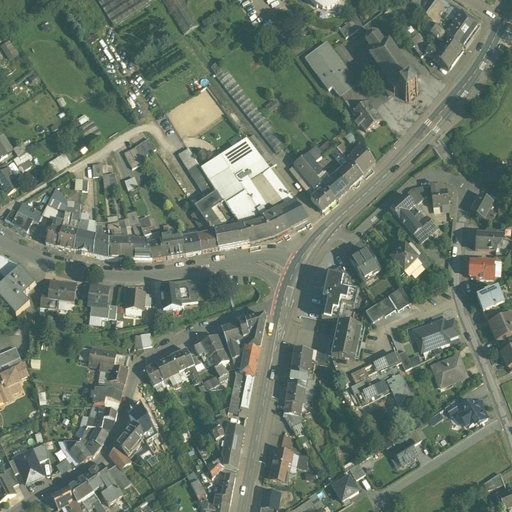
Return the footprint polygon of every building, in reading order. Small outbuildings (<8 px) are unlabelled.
[(153,0),(96,0),(114,28),(155,2),(153,0)] [(162,0),(184,36),(199,26),(183,0),(162,0)] [(307,0),(316,11),(319,9),(322,12),(327,13),(332,12),(336,10),(339,6),(340,2),(339,0),(307,0)] [(461,14),(441,0),(436,0),(424,16),(435,27),(438,30),(442,23),(451,29),(461,14)] [(451,29),(445,37),(448,39),(446,42),(461,53),(479,27),(461,14),(451,29)] [(352,22),(359,31),(363,28),(356,19),(352,22)] [(352,22),(348,25),(348,26),(354,34),(359,31),(352,22)] [(354,34),(348,26),(339,32),(345,40),(354,34)] [(438,30),(435,27),(429,36),(443,46),(446,41),(446,42),(448,39),(445,37),(438,30)] [(408,71),(402,64),(404,63),(403,61),(401,62),(396,55),(398,54),(397,53),(395,54),(390,47),(391,46),(390,44),(389,45),(388,44),(386,45),(387,46),(385,48),(381,42),(382,41),(382,40),(380,41),(378,38),(379,37),(377,36),(377,37),(372,37),(372,35),(370,35),(371,37),(367,39),(366,39),(365,40),(366,41),(365,45),(364,46),(364,48),(366,47),(368,49),(364,52),(363,50),(356,54),(358,56),(357,57),(363,66),(365,69),(369,75),(375,71),(387,88),(383,90),(389,99),(395,95),(396,97),(397,96),(396,94),(398,93),(399,94),(401,93),(405,99),(404,100),(405,102),(406,101),(407,101),(408,102),(409,101),(408,100),(409,100),(415,96),(414,96),(415,95),(416,97),(417,96),(416,94),(417,94),(416,94),(418,93),(417,91),(415,92),(414,91),(415,90),(416,88),(415,87),(413,86),(412,87),(411,86),(412,85),(411,84),(413,82),(414,83),(415,83),(414,81),(415,81),(420,77),(414,68),(410,71),(409,70),(408,71)] [(428,52),(417,37),(408,43),(420,60),(425,56),(428,52)] [(428,52),(425,56),(432,61),(447,72),(461,53),(446,42),(446,41),(443,46),(437,53),(430,48),(428,52)] [(10,42),(0,47),(0,49),(7,63),(18,57),(10,42)] [(358,87),(327,45),(305,60),(328,91),(332,88),(340,99),(356,88),(358,87)] [(210,70),(277,155),(288,147),(221,62),(210,70)] [(356,88),(340,99),(355,119),(352,120),(354,124),(357,122),(360,126),(365,133),(381,122),(356,88)] [(276,166),(253,137),(247,141),(262,161),(270,171),(273,168),(276,166)] [(149,140),(135,150),(140,161),(156,151),(149,140)] [(234,149),(249,170),(254,166),(262,161),(247,141),(234,149)] [(323,152),(333,147),(330,141),(320,147),(323,152)] [(27,143),(13,151),(18,158),(32,149),(27,143)] [(346,152),(342,146),(337,151),(342,156),(346,152)] [(362,148),(352,157),(353,158),(348,163),(350,166),(361,178),(374,166),(362,148)] [(247,171),(249,170),(234,149),(221,158),(230,171),(235,179),(242,174),(247,171)] [(316,149),(308,156),(315,165),(323,158),(316,149)] [(134,150),(124,155),(132,171),(143,166),(135,150),(134,150)] [(201,170),(188,150),(178,157),(198,188),(208,182),(201,170)] [(64,155),(49,162),(55,174),(70,167),(64,155)] [(315,165),(308,156),(300,162),(306,169),(315,180),(316,181),(323,175),(315,165)] [(221,158),(201,170),(208,182),(209,183),(230,171),(221,158)] [(348,163),(345,159),(341,163),(347,169),(350,166),(348,163)] [(29,161),(19,168),(22,173),(32,167),(29,161)] [(270,171),(262,161),(254,166),(262,176),(274,192),(282,187),(270,171)] [(300,162),(295,165),(300,171),(301,173),(306,169),(300,162)] [(102,166),(92,167),(93,179),(103,178),(102,166)] [(262,176),(254,166),(249,170),(256,179),(262,176)] [(347,169),(338,178),(349,191),(363,179),(361,178),(350,166),(347,169)] [(5,167),(0,169),(0,186),(8,198),(20,190),(5,167)] [(297,200),(273,168),(270,171),(282,187),(294,202),(294,203),(297,200)] [(315,180),(306,169),(301,173),(299,174),(308,186),(315,180)] [(235,179),(230,171),(209,183),(216,195),(223,205),(224,203),(242,190),(235,179)] [(254,181),(247,171),(242,174),(249,184),(254,181)] [(242,174),(235,179),(242,190),(245,193),(252,188),(249,184),(242,174)] [(336,176),(331,181),(329,179),(327,180),(323,175),(316,181),(321,187),(322,189),(323,190),(335,204),(349,191),(338,178),(336,176)] [(316,181),(315,180),(308,186),(312,190),(316,191),(318,189),(321,187),(316,181)] [(74,181),(74,192),(87,192),(87,181),(74,181)] [(208,182),(198,188),(207,201),(216,195),(209,183),(208,182)] [(282,187),(274,192),(285,207),(294,202),(282,187)] [(266,208),(252,188),(245,193),(258,213),(263,210),(266,208)] [(424,188),(412,191),(411,192),(407,195),(417,207),(426,199),(424,188)] [(245,193),(242,190),(224,203),(225,204),(240,228),(241,228),(263,221),(262,220),(258,213),(245,193)] [(335,204),(323,190),(321,192),(310,201),(322,215),(335,204)] [(67,209),(56,191),(47,207),(66,216),(67,209)] [(439,193),(431,194),(433,210),(441,210),(442,215),(449,214),(447,193),(439,193)] [(207,201),(195,209),(197,212),(204,222),(213,235),(216,235),(225,232),(211,214),(216,210),(225,204),(224,203),(223,205),(216,195),(207,201)] [(498,200),(490,195),(487,200),(492,203),(496,205),(498,200)] [(480,196),(470,213),(482,221),(488,210),(492,203),(487,200),(480,196)] [(405,197),(390,210),(420,245),(427,239),(427,238),(437,229),(428,219),(419,228),(407,214),(414,208),(405,197)] [(285,207),(276,212),(287,232),(308,221),(294,203),(294,202),(285,207)] [(225,204),(216,210),(220,216),(227,226),(225,227),(227,232),(240,228),(225,204)] [(499,219),(508,218),(508,205),(499,205),(499,219)] [(37,213),(23,206),(18,215),(12,227),(27,234),(32,223),(37,213)] [(66,216),(47,207),(43,216),(42,218),(53,222),(58,224),(64,226),(65,221),(66,216)] [(267,217),(263,210),(258,213),(262,220),(267,217)] [(488,210),(482,221),(488,225),(491,221),(495,214),(488,210)] [(12,212),(5,223),(12,227),(18,215),(12,212)] [(204,222),(197,212),(192,216),(198,226),(204,222)] [(267,217),(262,220),(263,221),(273,239),(287,232),(276,212),(267,217)] [(37,213),(32,223),(38,226),(42,218),(43,216),(37,213)] [(137,220),(128,223),(130,229),(133,228),(139,226),(139,223),(137,220)] [(148,220),(139,223),(139,226),(142,232),(151,229),(148,220)] [(71,222),(65,221),(64,226),(63,231),(70,233),(71,222)] [(263,221),(241,228),(250,246),(268,240),(273,239),(263,221)] [(213,235),(204,222),(198,226),(205,236),(207,236),(213,235)] [(139,226),(133,228),(137,237),(143,236),(142,232),(139,226)] [(151,229),(142,232),(143,236),(145,240),(152,238),(156,236),(153,228),(151,229)] [(225,232),(216,235),(219,251),(250,246),(241,228),(240,228),(227,232),(225,232)] [(56,231),(52,230),(46,246),(58,250),(62,233),(56,231)] [(126,230),(120,231),(122,240),(128,241),(126,230)] [(70,233),(63,231),(62,233),(58,250),(74,254),(79,235),(70,233)] [(120,231),(113,232),(115,240),(122,240),(120,231)] [(84,236),(79,235),(74,254),(93,259),(96,239),(87,237),(86,236),(84,236)] [(179,235),(159,239),(160,245),(165,262),(186,258),(182,241),(179,235)] [(208,238),(198,240),(198,238),(182,241),(186,258),(219,251),(216,235),(213,235),(207,236),(208,238)] [(485,237),(484,237),(484,238),(478,238),(477,241),(476,241),(475,251),(496,252),(497,248),(502,249),(503,238),(485,237)] [(152,238),(145,240),(146,243),(147,246),(152,244),(154,243),(152,238)] [(102,240),(96,239),(93,259),(109,263),(110,243),(110,242),(102,240)] [(115,240),(114,240),(114,242),(110,243),(109,263),(121,263),(122,240),(115,240)] [(128,241),(122,240),(121,263),(133,263),(133,243),(129,243),(129,241),(128,241)] [(146,243),(133,243),(133,263),(152,264),(147,246),(146,243)] [(160,245),(153,246),(152,244),(147,246),(152,264),(165,262),(160,245)] [(421,258),(410,245),(407,248),(407,250),(417,262),(421,266),(425,270),(429,266),(421,258)] [(402,251),(391,261),(403,274),(406,272),(417,262),(407,250),(407,248),(402,248),(402,251)] [(367,251),(349,262),(356,273),(362,283),(379,273),(367,251)] [(19,269),(1,258),(0,258),(0,274),(7,283),(20,271),(19,269)] [(417,262),(406,272),(410,276),(421,266),(417,262)] [(350,263),(340,269),(347,279),(356,273),(350,263)] [(493,264),(479,263),(479,264),(471,264),(470,278),(477,278),(477,281),(488,281),(488,279),(493,279),(494,271),(493,271),(493,264)] [(339,268),(327,275),(347,279),(340,269),(339,268)] [(7,283),(0,289),(0,300),(2,303),(4,302),(18,317),(30,307),(23,299),(35,288),(20,271),(7,283)] [(345,290),(347,279),(327,275),(323,292),(325,292),(323,302),(325,302),(322,320),(336,323),(339,324),(343,306),(346,307),(355,309),(359,293),(345,290)] [(194,283),(161,288),(161,292),(160,293),(163,312),(163,313),(172,312),(181,311),(180,306),(197,304),(194,283)] [(76,287),(53,284),(51,296),(50,312),(59,313),(60,304),(74,306),(76,287)] [(108,291),(91,289),(89,309),(94,310),(102,310),(106,311),(108,291)] [(498,290),(480,299),(481,302),(479,303),(484,313),(497,307),(504,304),(498,290)] [(409,308),(399,292),(389,299),(399,314),(409,308)] [(145,296),(127,294),(126,312),(133,312),(133,311),(137,311),(139,313),(141,313),(143,311),(144,308),(145,296)] [(51,296),(43,295),(40,310),(50,312),(51,296)] [(385,320),(395,314),(387,301),(377,308),(384,319),(385,320)] [(497,307),(484,313),(487,319),(500,313),(497,307)] [(377,308),(366,315),(373,326),(384,319),(377,308)] [(102,310),(94,310),(93,312),(91,332),(99,331),(102,310)] [(163,312),(155,312),(154,326),(174,319),(172,312),(163,313),(163,312)] [(500,313),(487,319),(489,325),(502,319),(500,313)] [(502,319),(489,325),(496,343),(508,338),(511,336),(511,317),(511,315),(502,319)] [(263,316),(245,322),(248,338),(249,348),(249,349),(260,350),(266,319),(263,316)] [(245,322),(222,330),(227,345),(235,343),(246,339),(248,338),(245,322)] [(453,322),(442,326),(448,341),(458,337),(453,322)] [(336,323),(331,348),(334,349),(339,324),(336,323)] [(363,329),(339,324),(334,349),(331,348),(329,358),(356,363),(363,329)] [(441,324),(414,334),(421,356),(449,345),(448,341),(442,326),(441,324)] [(218,338),(194,349),(200,358),(201,357),(202,359),(205,358),(207,357),(209,360),(223,351),(218,338)] [(508,338),(496,343),(499,349),(510,344),(508,338)] [(239,358),(235,343),(227,345),(234,364),(237,364),(236,359),(239,358)] [(260,350),(249,349),(249,348),(246,348),(242,363),(241,371),(240,375),(248,377),(254,379),(260,350)] [(16,350),(0,357),(0,369),(20,360),(16,350)] [(309,352),(294,350),(291,372),(308,375),(310,361),(308,361),(309,352)] [(511,350),(502,355),(508,369),(511,367),(511,350)] [(223,351),(209,360),(210,361),(207,362),(209,367),(212,365),(215,370),(222,366),(229,362),(223,351)] [(115,356),(93,352),(90,368),(101,370),(100,373),(105,374),(106,368),(112,369),(116,370),(117,367),(114,366),(115,356)] [(187,352),(180,354),(188,369),(194,367),(187,352)] [(326,356),(309,352),(308,361),(310,361),(328,364),(328,360),(326,356)] [(188,369),(180,354),(170,360),(178,374),(184,371),(187,369),(188,369)] [(406,354),(398,357),(402,366),(405,374),(412,370),(406,354)] [(397,355),(392,357),(398,368),(402,366),(398,357),(397,355)] [(129,359),(115,356),(114,366),(117,367),(127,369),(129,359)] [(392,357),(377,365),(382,375),(395,368),(396,369),(398,368),(392,357)] [(458,359),(432,370),(436,379),(438,378),(443,390),(467,380),(458,359)] [(170,360),(155,367),(163,383),(164,384),(170,380),(179,376),(178,374),(170,360)] [(237,364),(234,364),(235,373),(241,371),(242,363),(237,364)] [(222,366),(215,370),(220,378),(225,375),(227,374),(222,366)] [(2,376),(0,376),(0,401),(3,401),(5,404),(12,401),(10,397),(21,393),(18,385),(20,384),(19,382),(27,378),(22,367),(2,376)] [(188,369),(187,369),(189,372),(188,372),(195,386),(202,383),(194,367),(188,369)] [(155,368),(146,372),(153,386),(154,388),(163,383),(159,376),(155,368)] [(367,382),(356,387),(365,405),(391,393),(401,413),(415,406),(396,369),(395,368),(382,375),(367,382)] [(116,370),(112,369),(111,375),(110,383),(110,384),(124,387),(128,373),(116,370)] [(308,375),(291,372),(288,387),(299,389),(299,390),(305,392),(308,375)] [(362,372),(351,378),(356,387),(367,382),(362,372)] [(225,375),(220,378),(218,379),(219,384),(228,379),(225,375)] [(316,378),(314,376),(308,375),(305,392),(310,393),(311,396),(313,397),(316,378)] [(179,376),(170,380),(173,388),(183,383),(179,376)] [(207,392),(220,384),(215,377),(202,384),(207,392)] [(254,379),(248,377),(245,392),(251,394),(254,379)] [(110,383),(105,382),(104,387),(99,385),(98,391),(100,391),(108,392),(123,394),(124,387),(110,384),(110,383)] [(299,389),(288,387),(286,405),(302,407),(303,407),(305,392),(299,390),(299,389)] [(108,392),(100,391),(98,407),(105,408),(106,402),(105,402),(108,392)] [(122,396),(108,392),(105,402),(106,402),(120,405),(122,396)] [(310,393),(305,392),(303,407),(317,409),(311,396),(310,393)] [(460,400),(446,410),(452,419),(460,414),(466,410),(460,400)] [(466,410),(460,414),(461,418),(460,419),(465,428),(467,427),(469,430),(478,424),(479,426),(487,421),(476,404),(473,406),(472,405),(471,406),(472,407),(469,409),(468,408),(468,409),(466,410)] [(302,407),(286,405),(284,419),(285,419),(284,419),(289,419),(289,417),(300,419),(302,407)] [(133,425),(142,436),(144,438),(146,436),(148,438),(151,436),(155,433),(143,408),(129,419),(133,425)] [(248,410),(242,409),(240,419),(247,420),(248,410)] [(95,427),(94,430),(102,431),(103,424),(104,420),(107,412),(99,410),(96,420),(95,427)] [(117,414),(107,412),(104,420),(115,423),(117,414)] [(440,417),(430,424),(433,429),(443,422),(440,417)] [(289,419),(284,419),(285,419),(289,427),(291,426),(293,425),(289,419)] [(224,424),(216,427),(219,435),(227,431),(224,424)] [(142,436),(133,425),(121,440),(122,441),(135,452),(144,441),(143,440),(144,438),(142,436)] [(219,435),(216,427),(209,430),(212,437),(216,446),(223,443),(219,435)] [(419,429),(414,432),(422,443),(426,441),(419,429)] [(108,436),(98,430),(90,442),(101,449),(108,436)] [(230,430),(228,430),(228,434),(227,440),(242,442),(244,433),(230,430)] [(422,443),(414,432),(406,437),(409,443),(410,443),(414,448),(422,443)] [(184,445),(192,441),(188,433),(180,438),(184,445)] [(294,440),(284,438),(281,449),(291,451),(294,440)] [(242,442),(227,440),(227,442),(223,462),(225,465),(224,470),(224,471),(236,474),(242,442)] [(135,452),(122,441),(116,449),(128,460),(135,452)] [(101,449),(90,442),(85,449),(93,459),(101,449)] [(223,443),(216,446),(216,447),(215,448),(217,452),(218,455),(222,461),(223,462),(227,442),(223,443)] [(77,444),(65,443),(67,448),(70,454),(79,447),(77,444)] [(409,443),(393,453),(402,469),(417,459),(412,452),(414,448),(410,443),(409,443)] [(85,449),(81,444),(79,447),(70,454),(81,466),(93,459),(85,449)] [(33,453),(38,466),(49,461),(46,446),(32,452),(32,453),(33,453)] [(131,465),(116,449),(109,458),(117,468),(121,472),(131,465)] [(150,452),(140,459),(147,467),(156,460),(152,455),(150,452)] [(294,456),(276,452),(272,470),(284,472),(290,474),(290,473),(296,474),(297,472),(296,472),(296,460),(293,459),(294,456)] [(20,475),(26,487),(44,479),(38,466),(33,453),(32,453),(14,461),(15,462),(20,475)] [(15,477),(20,475),(15,462),(9,465),(12,470),(15,477)] [(57,469),(62,477),(73,470),(67,462),(57,469)] [(108,474),(102,467),(83,480),(94,495),(100,490),(104,487),(108,493),(116,487),(108,474)] [(359,467),(349,473),(356,483),(365,478),(359,467)] [(117,468),(108,474),(116,487),(120,493),(131,486),(121,472),(117,468)] [(5,477),(12,490),(19,486),(15,477),(12,470),(4,474),(5,477)] [(284,472),(272,470),(270,482),(281,484),(284,472)] [(186,479),(189,486),(197,483),(194,476),(186,479)] [(499,476),(483,487),(486,494),(504,486),(499,476)] [(5,477),(0,480),(0,504),(16,497),(12,490),(5,477)] [(235,481),(226,479),(223,494),(232,495),(235,481)] [(83,480),(78,483),(78,484),(69,490),(76,503),(77,507),(94,495),(83,480)] [(334,490),(343,505),(359,495),(349,480),(334,490)] [(116,487),(108,493),(104,496),(102,497),(109,508),(123,498),(120,493),(116,487)] [(69,490),(52,499),(58,511),(68,507),(76,503),(69,490)] [(506,493),(498,497),(504,511),(505,511),(511,509),(511,493),(507,495),(506,493)] [(232,495),(223,494),(222,501),(219,500),(216,500),(215,506),(229,508),(232,495)] [(277,511),(280,497),(264,495),(260,511),(277,511)] [(310,502),(313,508),(316,511),(318,511),(324,509),(315,495),(308,500),(310,502)] [(307,511),(313,508),(310,502),(295,511),(307,511)] [(76,503),(68,507),(70,511),(80,511),(77,507),(76,503)]
